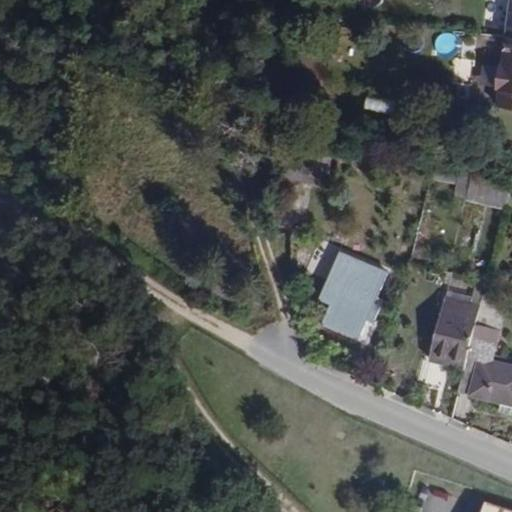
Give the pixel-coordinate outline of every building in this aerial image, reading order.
[(511,40),(504,39),(493,110),(511,112),(511,40)] [(294,185),(301,149),(293,147),(283,145),(277,182),(294,185)] [(467,195),(472,175),(460,172),(455,193),(467,195)] [(503,209),(509,183),(472,175),(467,195),(466,201),(503,209)] [(374,303),(388,273),(339,250),(317,299),(330,305),(322,323),(358,339),(366,320),(373,323),(380,306),(374,303)] [(470,307),(472,301),(448,295),(446,305),(469,311),(470,307)] [(511,399),(511,363),(488,358),(501,307),(479,302),(477,308),(463,364),(462,370),(458,386),(495,395),(511,399)] [(463,364),(477,308),(470,307),(469,311),(446,305),(443,314),(439,316),(430,355),(463,364)] [(463,364),(430,355),(428,362),(444,366),(462,370),(463,364)] [(437,391),(444,366),(428,362),(422,387),(437,391)] [(511,407),(511,399),(495,395),(493,403),(511,407)]
